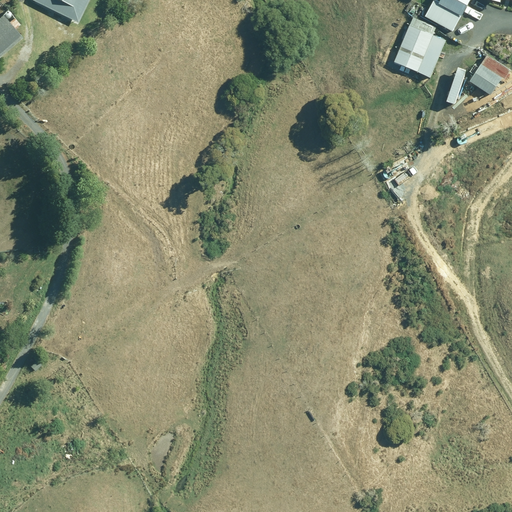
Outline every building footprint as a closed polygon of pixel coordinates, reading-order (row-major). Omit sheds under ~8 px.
[(33,0),(78,22),(89,0),(33,0)] [(442,0),(441,2),(436,0),(435,0),(426,16),(454,32),(472,0),(442,0)] [(0,55),(23,36),(17,29),(11,22),(10,23),(4,15),(0,18),(0,55)] [(433,34),(436,28),(414,18),(396,62),(432,77),(447,40),(433,34)] [(510,70),(490,55),(472,80),(492,95),(510,70)]
